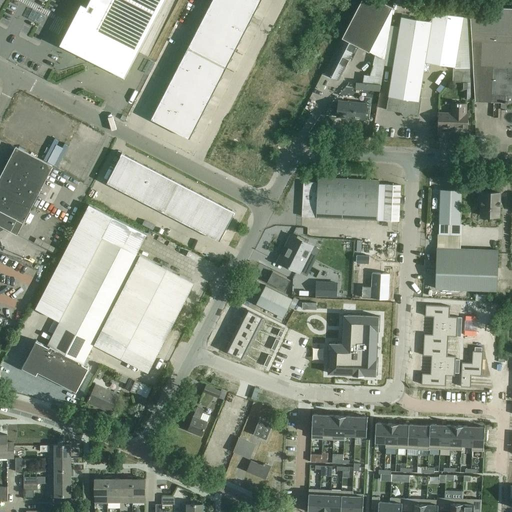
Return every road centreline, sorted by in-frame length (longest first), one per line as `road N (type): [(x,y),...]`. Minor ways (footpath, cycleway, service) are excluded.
road 1 (residential): [(393,393),(414,159)]
road 2 (residential): [(195,354),(295,394),(393,393)]
road 3 (residential): [(104,122),(268,206)]
road 4 (residential): [(268,206),(287,167),(305,156),(414,159)]
road 5 (residential): [(393,393),(411,405),(501,413),(501,474)]
road 6 (residential): [(195,354),(268,206)]
road 7 (tertiary): [(144,460),(0,404)]
road 8 (tertiary): [(269,511),(144,460)]
